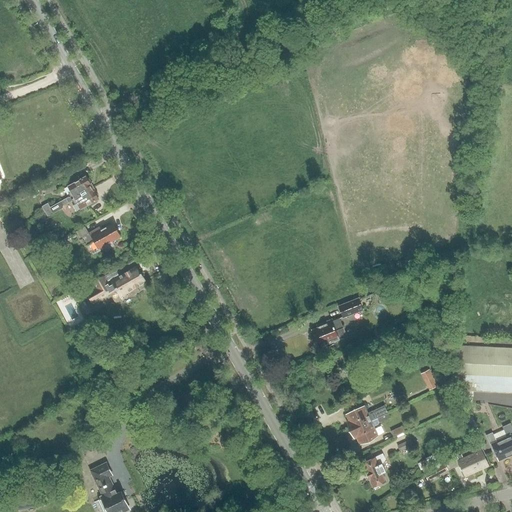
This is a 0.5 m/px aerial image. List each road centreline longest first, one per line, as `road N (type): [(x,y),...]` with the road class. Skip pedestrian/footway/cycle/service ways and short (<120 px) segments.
road 1 (secondary): [(321,511),(30,0)]
road 2 (track): [(97,117),(237,39),(242,0)]
